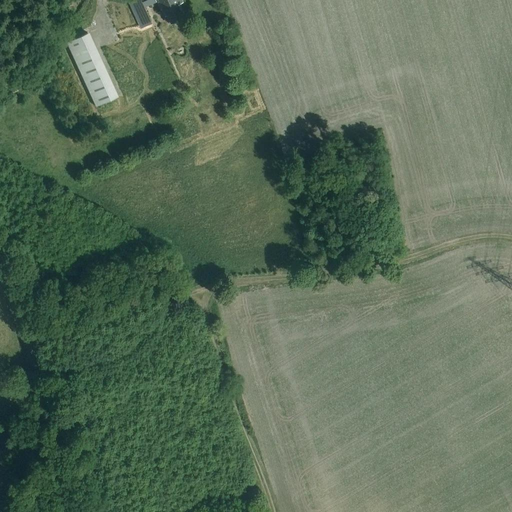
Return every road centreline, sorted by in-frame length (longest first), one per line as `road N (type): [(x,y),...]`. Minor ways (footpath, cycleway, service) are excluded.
road 1 (track): [(33,374),(134,344),(177,299),(200,291),(361,266),(472,238),(511,238)]
road 2 (track): [(269,511),(200,291)]
road 3 (track): [(33,374),(35,441),(5,511)]
road 4 (track): [(0,247),(33,374)]
road 5 (track): [(0,93),(36,70),(80,0)]
